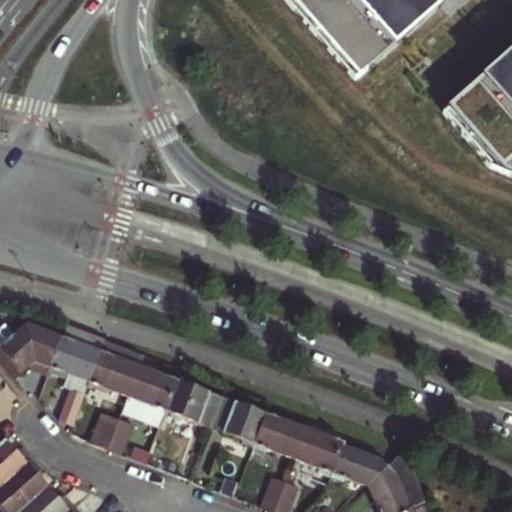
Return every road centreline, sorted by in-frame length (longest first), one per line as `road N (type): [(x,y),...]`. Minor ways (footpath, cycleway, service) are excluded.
road 1 (primary): [(0,248),(227,317),(511,428)]
road 2 (primary): [(381,265),(222,192),(187,163),(139,86),(125,40),(128,0)]
road 3 (primary): [(381,265),(30,155)]
road 4 (residential): [(176,503),(67,459),(25,415)]
road 5 (primary): [(30,155),(46,83),(98,0)]
road 6 (primary): [(511,317),(381,265)]
